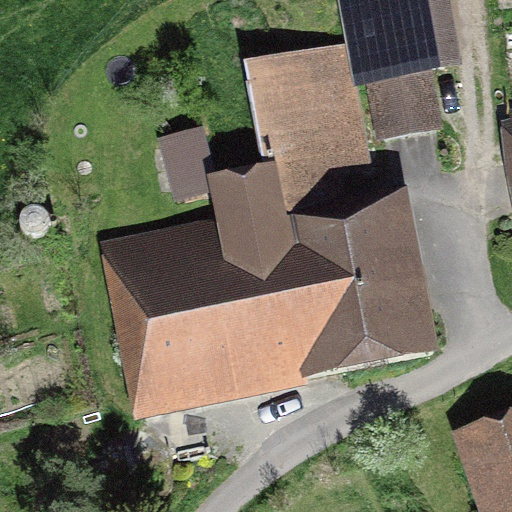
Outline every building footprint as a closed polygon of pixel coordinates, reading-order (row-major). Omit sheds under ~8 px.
[(425,0),(343,0),(358,82),(369,81),(429,70),(438,68),(425,0)] [(236,265),(115,288),(133,383),(318,348),(320,358),(412,341),(388,214),(297,231),(287,178),(364,164),(344,56),(246,74),(266,181),(221,189),(236,265)] [(369,81),(380,140),(439,129),(429,70),(369,81)] [(210,193),(199,137),(167,143),(178,199),(210,193)] [(489,511),(511,511),(511,423),(465,439),(489,511)]
